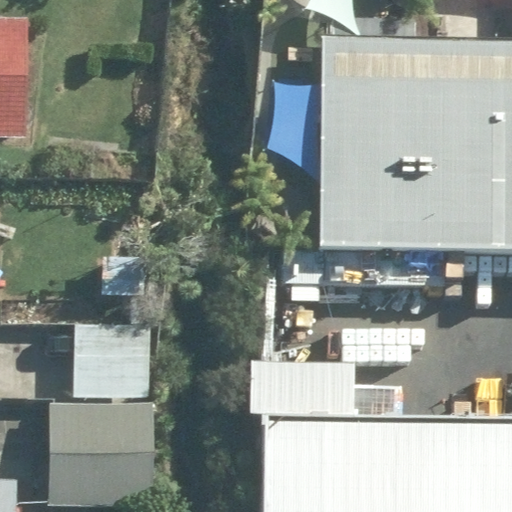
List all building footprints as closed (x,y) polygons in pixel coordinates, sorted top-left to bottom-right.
[(34,24),(0,22),(0,146),(30,147),(34,24)] [(511,55),(318,56),(319,267),(511,266),(511,55)] [(0,343),(0,400),(47,402),(154,405),(156,325),(74,322),(73,346),(0,343)] [(154,405),(47,402),(44,502),(157,505),(160,405),(154,405)] [(511,511),(511,420),(262,422),(262,511),(511,511)] [(17,511),(19,484),(0,483),(0,511),(17,511)]
